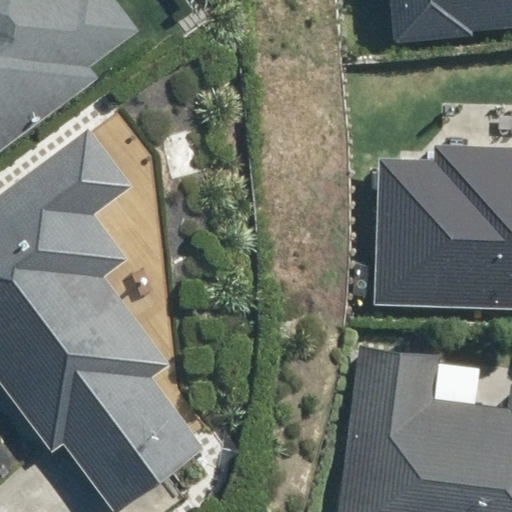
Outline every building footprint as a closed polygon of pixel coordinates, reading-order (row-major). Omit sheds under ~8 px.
[(0,0),(0,143),(90,74),(82,63),(129,26),(108,0),(0,0)] [(511,0),(382,0),(386,40),(465,34),(465,27),(511,23),(511,0)] [(76,127),(0,185),(0,388),(46,449),(56,441),(107,507),(192,443),(141,376),(160,362),(93,273),(117,255),(85,212),(121,185),(76,127)] [(425,158),(376,156),(369,301),(511,307),(511,146),(426,143),(425,158)] [(430,353),(353,344),(332,511),(511,511),(511,386),(503,385),(500,405),(425,396),(430,353)]
